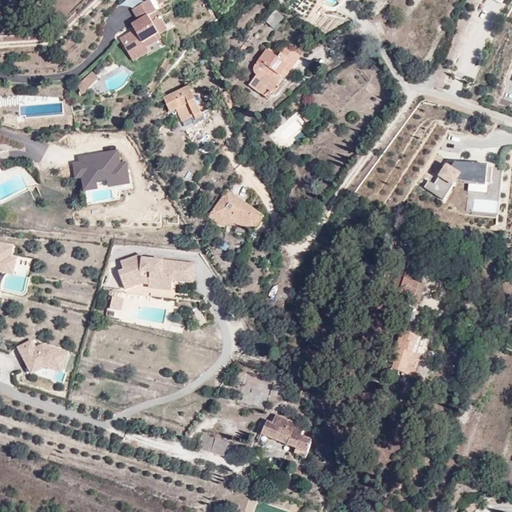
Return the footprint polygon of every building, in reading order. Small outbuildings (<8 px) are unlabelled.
[(169,30),(150,0),(149,0),(131,11),(138,21),(132,24),(135,29),(120,39),(134,62),(150,52),(147,47),(162,38),(160,35),(169,30)] [(320,12),(324,16),(328,12),(323,8),(320,12)] [(275,29),(285,18),(275,10),(266,21),(275,29)] [(265,98),(300,59),(286,47),(277,58),(268,50),(255,64),(255,69),(259,72),(248,84),(265,98)] [(93,72),(79,87),(80,88),(83,96),(99,78),(93,72)] [(177,110),(182,121),(194,116),(195,119),(203,116),(202,113),(207,105),(204,102),(201,94),(193,95),(189,86),(164,97),(170,111),(176,108),(177,110)] [(81,179),(83,192),(131,186),(127,161),(120,162),(119,150),(77,155),(78,160),(71,161),(74,180),(81,179)] [(460,174),(445,164),(428,191),(444,200),(460,174)] [(110,190),(90,192),(91,201),(111,199),(110,190)] [(252,228),(261,213),(230,190),(210,216),(222,226),(225,221),(246,222),(252,228)] [(267,218),(261,213),(252,228),(258,230),(267,218)] [(14,247),(0,244),(0,289),(2,290),(5,274),(14,275),(17,258),(12,257),(14,247)] [(195,284),(196,265),(143,260),(143,256),(140,256),(121,262),(124,270),(119,272),(126,291),(143,284),(149,285),(149,289),(172,291),(173,282),(195,284)] [(21,264),(28,266),(31,259),(23,257),(21,264)] [(397,294),(413,300),(418,284),(396,276),(389,294),(396,297),(397,294)] [(418,284),(413,300),(411,305),(417,307),(425,285),(419,283),(418,284)] [(120,311),(123,299),(112,296),(109,309),(120,311)] [(409,372),(414,352),(419,336),(401,331),(394,354),(398,355),(395,367),(409,372)] [(61,377),(68,353),(27,341),(20,365),(61,377)] [(421,355),(414,352),(409,372),(416,374),(421,355)] [(255,405),(263,407),(266,396),(258,394),(255,405)] [(262,435),(297,449),(295,454),(306,459),(311,448),(313,442),(314,441),(303,436),(305,430),(297,426),(297,424),(276,415),(273,423),(267,421),(262,435)] [(317,433),(308,425),(305,429),(314,436),(317,433)] [(227,441),(202,434),(198,447),(223,454),(227,441)] [(283,461),(256,452),(254,458),(266,461),(265,465),(280,469),(283,461)] [(470,497),(459,504),(463,511),(475,505),(470,497)]
